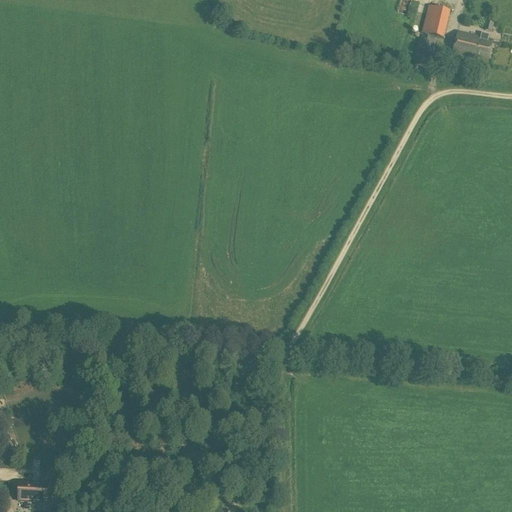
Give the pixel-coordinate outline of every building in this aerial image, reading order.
[(428,7),(422,34),(443,39),(450,13),(428,7)] [(486,23),(484,31),(491,33),(493,25),(486,23)] [(452,57),(487,65),(493,41),(488,40),(489,36),(481,34),(480,38),(458,32),(452,57)] [(412,66),(428,70),(435,41),(419,37),(412,66)] [(47,503),(48,485),(18,483),(17,502),(47,503)]
